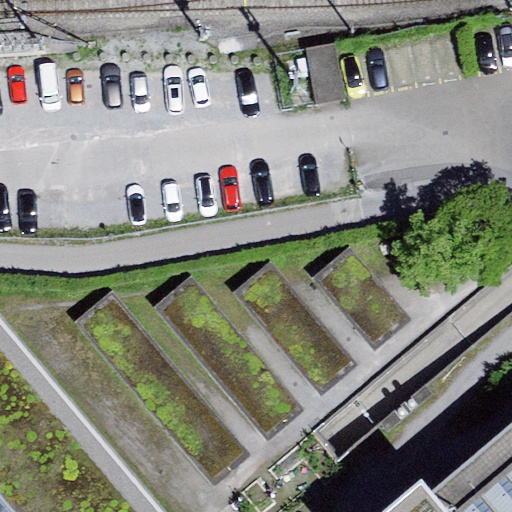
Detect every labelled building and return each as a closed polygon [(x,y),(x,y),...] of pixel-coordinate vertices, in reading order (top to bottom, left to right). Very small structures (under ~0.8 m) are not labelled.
[(338,50),(306,56),(316,113),(348,107),(338,53),(338,50)] [(347,245),(306,277),(366,350),(407,318),(347,245)] [(265,261),(230,290),(314,394),(350,365),(265,261)] [(189,275),(151,305),(260,439),(298,409),(189,275)] [(202,487),(243,454),(110,291),(69,324),(202,487)] [(167,511),(10,326),(0,334),(0,511),(167,511)] [(511,511),(511,470),(463,511),(511,511)]
